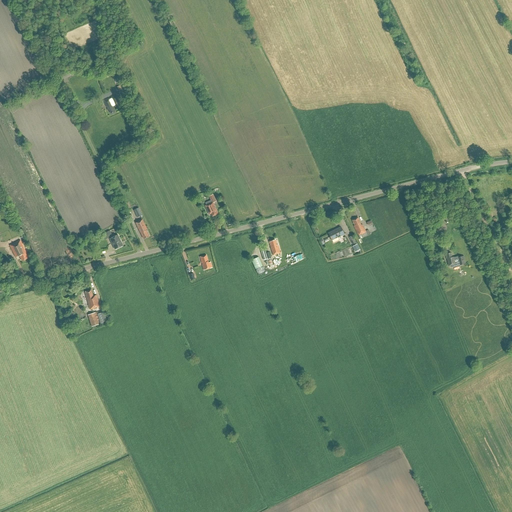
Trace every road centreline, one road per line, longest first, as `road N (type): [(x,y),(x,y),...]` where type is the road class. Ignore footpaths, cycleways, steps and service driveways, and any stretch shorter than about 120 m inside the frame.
road 1 (unclassified): [(0,290),(461,170)]
road 2 (track): [(139,254),(78,120),(82,107),(115,91)]
